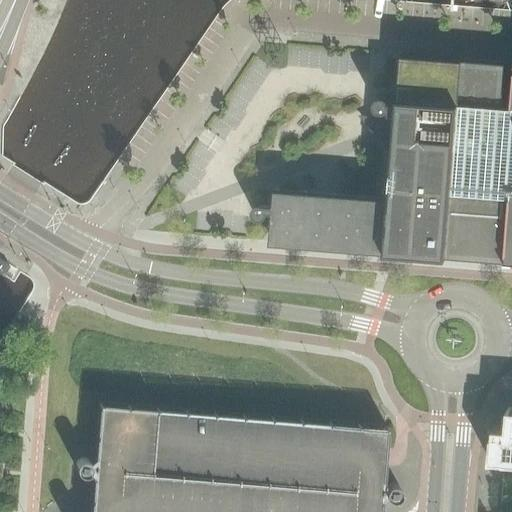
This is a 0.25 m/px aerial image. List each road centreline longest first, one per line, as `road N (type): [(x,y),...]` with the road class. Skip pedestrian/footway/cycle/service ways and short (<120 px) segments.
road 1 (secondary): [(0,221),(134,290),(364,325),(415,349)]
road 2 (secondary): [(428,310),(329,288),(169,273),(94,248)]
road 3 (unclassified): [(272,20),(244,29),(101,234)]
road 4 (residential): [(511,39),(272,20)]
road 5 (secondary): [(435,377),(432,511)]
road 6 (secondary): [(457,511),(467,381)]
